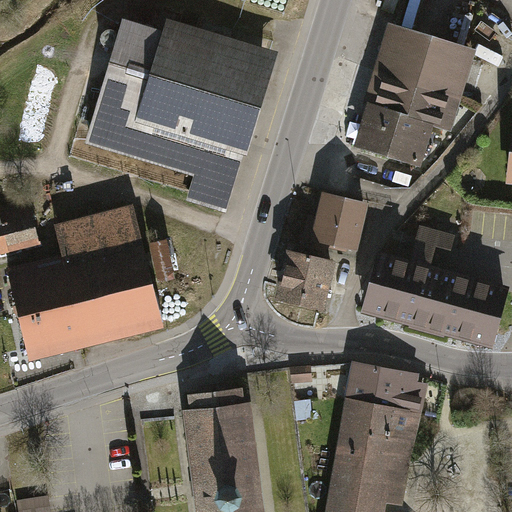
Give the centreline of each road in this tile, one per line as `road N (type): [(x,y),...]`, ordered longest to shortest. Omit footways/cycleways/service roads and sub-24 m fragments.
road 1 (tertiary): [(337,0),(238,321)]
road 2 (tertiary): [(511,366),(465,364),(394,344),(296,341),(238,321)]
road 3 (track): [(262,242),(52,168),(0,171)]
road 4 (tertiary): [(238,321),(172,358),(0,413)]
road 5 (track): [(52,168),(95,17),(121,0)]
road 6 (track): [(192,0),(323,42)]
